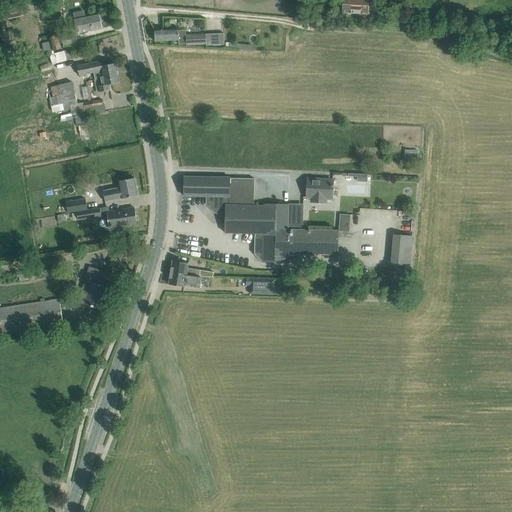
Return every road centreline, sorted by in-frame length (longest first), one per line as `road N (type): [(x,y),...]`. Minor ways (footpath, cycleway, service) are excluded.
road 1 (tertiary): [(70,511),(162,216),(129,13)]
road 2 (track): [(298,24),(455,36),(511,55)]
road 3 (unclassified): [(129,13),(298,24)]
